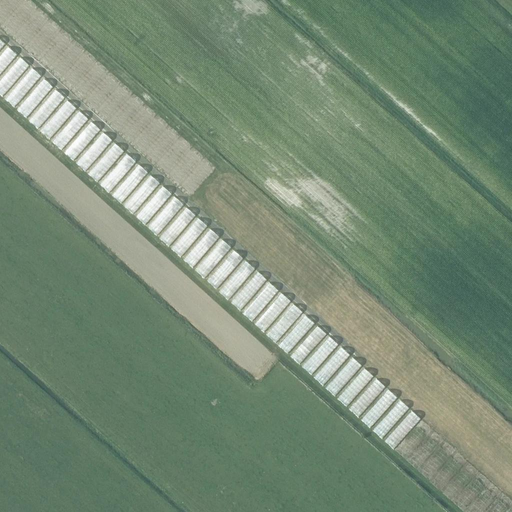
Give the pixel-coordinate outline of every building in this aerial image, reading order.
[(0,0),(0,15),(14,0),(0,0)] [(0,31),(6,36),(29,4),(23,0),(19,0),(0,26),(0,31)] [(8,39),(16,46),(43,17),(35,9),(8,39)] [(47,21),(20,50),(28,57),(55,28),(47,21)] [(39,67),(67,38),(59,31),(32,60),(39,67)] [(421,418),(0,39),(0,95),(393,449),(421,418)] [(53,79),(77,47),(69,41),(45,72),(53,79)] [(82,52),(55,81),(63,88),(90,60),(82,52)] [(75,99),(102,70),(94,63),(67,92),(75,99)] [(87,110),(114,81),(106,74),(79,103),(87,110)] [(117,84),(90,114),(99,122),(126,92),(117,84)] [(130,95),(102,124),(110,131),(138,102),(130,95)] [(141,106),(114,134),(122,142),(149,113),(141,106)] [(154,116),(126,146),(134,153),(162,124),(154,116)] [(145,164),(174,135),(166,127),(137,156),(145,164)] [(150,168),(159,175),(184,144),(176,137),(150,168)] [(189,148),(161,178),(170,185),(197,156),(189,148)] [(173,188),(182,196),(209,167),(201,159),(173,188)]
